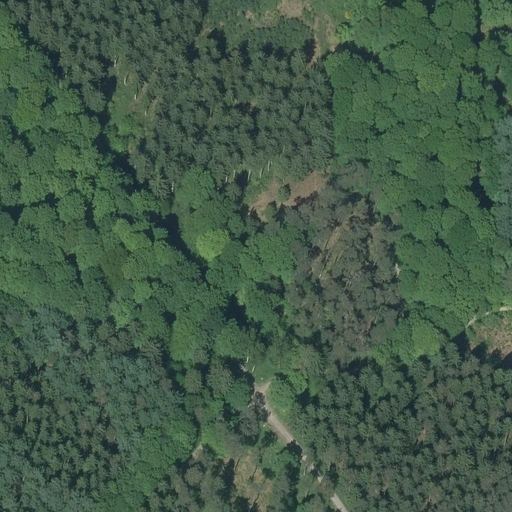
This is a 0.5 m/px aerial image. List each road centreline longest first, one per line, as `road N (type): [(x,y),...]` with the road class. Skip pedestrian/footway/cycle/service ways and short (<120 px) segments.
road 1 (track): [(255,396),(173,246),(49,73),(0,28)]
road 2 (unknown): [(425,0),(393,207),(399,306),(392,342),(374,372)]
road 3 (unknown): [(255,396),(144,511)]
road 4 (unknown): [(511,309),(482,314),(374,372)]
road 5 (track): [(342,511),(255,396)]
road 6 (unknown): [(374,372),(301,374),(255,396)]
